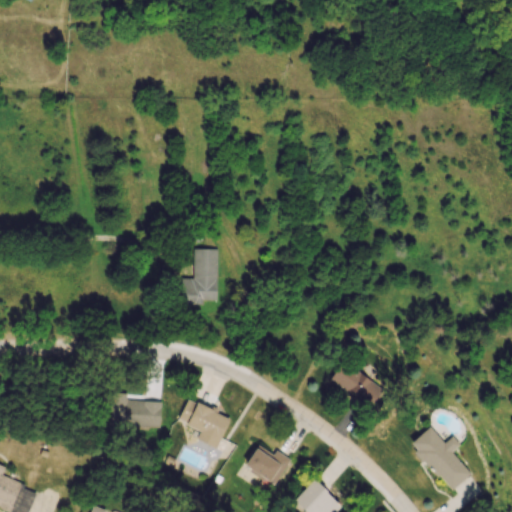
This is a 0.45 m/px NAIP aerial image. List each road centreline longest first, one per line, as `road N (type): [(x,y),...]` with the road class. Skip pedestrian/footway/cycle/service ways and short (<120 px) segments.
road 1 (residential): [(408,511),(343,446),(249,380),(157,348)]
road 2 (residential): [(157,348),(0,347)]
